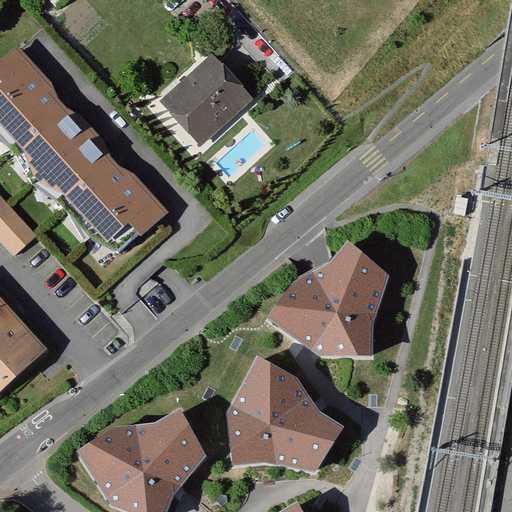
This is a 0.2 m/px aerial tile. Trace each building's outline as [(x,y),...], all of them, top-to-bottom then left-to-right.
[(171,211),(16,40),(0,54),(0,80),(3,84),(0,86),(0,120),(27,150),(20,157),(58,199),(65,194),(121,256),(171,211)] [(255,99),(213,53),(159,102),(201,148),(255,99)] [(0,199),(0,241),(13,256),(34,238),(0,199)] [(373,324),(390,276),(349,239),(327,265),(291,283),(266,318),(318,356),(372,357),(373,324)] [(0,392),(48,350),(0,297),(0,392)] [(298,378),(258,356),(226,414),(233,467),(265,463),(316,474),(343,427),(316,408),(298,378)] [(206,457),(179,410),(156,423),(114,426),(76,454),(109,506),(123,511),(167,511),(174,496),(206,457)] [(303,511),(297,502),(279,511),(303,511)]
